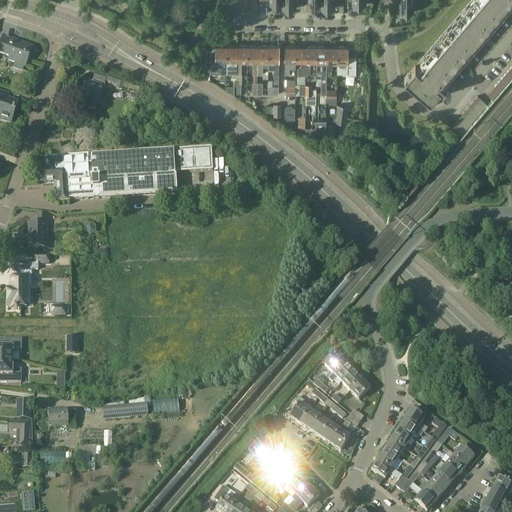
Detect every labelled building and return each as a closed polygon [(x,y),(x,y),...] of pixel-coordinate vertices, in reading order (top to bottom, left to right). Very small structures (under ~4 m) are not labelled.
[(164,0),(160,0),(159,6),(168,9),(168,7),(170,2),(164,0)] [(321,0),(321,9),(335,9),(335,4),(342,4),(341,0),(321,0)] [(399,0),(399,12),(412,12),(412,0),(399,0)] [(415,66),(404,78),(430,100),(441,88),(442,90),(447,94),(451,90),(448,88),(446,86),(445,86),(439,81),(441,79),(441,80),(509,0),(480,0),(424,65),(420,70),(415,66)] [(363,50),(368,39),(355,34),(351,45),(363,50)] [(25,67),(32,48),(3,38),(0,48),(0,55),(9,58),(8,62),(25,67)] [(209,65),(209,73),(221,73),(221,61),(226,61),(226,46),(216,45),(215,61),(209,61),(209,65)] [(237,46),(226,46),(226,61),(226,73),(237,73),(237,62),(237,46)] [(247,62),(247,46),(237,46),(237,73),(241,73),(241,62),(247,62)] [(257,74),(258,46),(247,46),(247,62),(253,62),(253,74),(257,74)] [(258,46),(257,74),(262,74),(263,67),(268,67),(268,62),(268,46),(258,46)] [(268,46),(268,62),(274,62),(273,74),(278,74),(279,46),(268,46)] [(295,68),(296,46),(285,46),(285,74),(289,74),(289,67),(295,68)] [(295,62),(301,62),(301,66),(299,68),(297,68),(297,74),(306,74),(306,46),(296,46),(295,62)] [(316,62),(316,46),(306,46),(306,74),(311,74),(311,62),(316,62)] [(316,62),(316,73),(321,73),(321,94),(322,94),(326,94),(327,74),(327,63),(327,46),(316,46),(316,62)] [(337,63),(337,46),(327,46),(327,74),(332,74),(332,63),(337,63)] [(337,63),(337,75),(356,75),(356,57),(348,56),(348,46),(337,46),(337,63)] [(511,65),(488,93),(494,98),(511,76),(511,65)] [(106,82),(107,76),(96,73),(94,81),(105,84),(106,82)] [(119,79),(116,89),(122,90),(123,87),(124,82),(125,80),(119,79)] [(90,81),(88,87),(102,91),(103,91),(105,85),(90,81)] [(124,82),(123,87),(130,90),(138,92),(139,87),(131,85),(131,84),(124,82)] [(235,94),(235,85),(226,85),(226,90),(235,94)] [(287,94),(295,94),(295,85),(287,85),(287,94)] [(103,109),(105,101),(99,100),(102,91),(83,86),(78,102),(97,108),(98,108),(103,109)] [(267,86),(267,94),(278,94),(278,86),(267,86)] [(337,99),(337,89),(327,89),(327,99),(337,99)] [(0,121),(10,125),(17,105),(6,101),(7,96),(0,93),(0,121)] [(478,97),(473,101),(483,110),(487,105),(478,97)] [(473,101),(469,107),(478,115),(483,110),(473,101)] [(284,107),(284,119),(295,120),(295,107),(284,107)] [(469,107),(464,112),(473,120),(478,115),(469,107)] [(464,112),(460,117),(469,126),(473,120),(464,112)] [(337,116),(336,123),(345,124),(346,122),(346,120),(346,118),(346,117),(337,116)] [(460,117),(455,122),(465,131),(469,126),(460,117)] [(455,122),(451,127),(461,135),(465,131),(455,122)] [(305,123),(305,131),(316,137),(316,124),(305,123)] [(178,195),(177,173),(213,170),(212,149),(176,152),(176,153),(45,161),(46,173),(42,173),(43,186),(57,185),(58,205),(70,204),(70,202),(178,195)] [(47,250),(47,224),(50,224),(50,216),(37,216),(37,224),(29,224),(29,250),(47,250)] [(153,246),(153,289),(190,289),(190,282),(202,282),(202,289),(239,289),(239,246),(153,246)] [(36,264),(49,264),(49,256),(36,256),(36,264)] [(23,280),(23,272),(30,272),(30,263),(15,263),(15,272),(16,272),(16,281),(12,281),(12,297),(8,297),(8,308),(11,308),(11,311),(21,311),(21,308),(27,308),(27,280),(23,280)] [(77,290),(77,306),(103,306),(103,297),(110,297),(110,285),(102,285),(102,290),(77,290)] [(96,314),(106,315),(107,307),(97,307),(96,314)] [(51,308),(51,316),(66,316),(66,315),(67,315),(67,308),(51,308)] [(105,330),(105,317),(94,318),(94,330),(105,330)] [(67,338),(67,354),(77,354),(77,338),(67,338)] [(0,347),(0,361),(13,361),(13,348),(23,348),(23,340),(0,339),(0,348),(0,347)] [(125,363),(125,375),(132,375),(132,370),(147,370),(147,345),(131,345),(131,363),(125,363)] [(161,363),(161,375),(168,375),(168,370),(183,370),(183,345),(167,345),(167,363),(161,363)] [(197,363),(197,375),(205,375),(205,370),(219,370),(219,345),(204,345),(204,363),(197,363)] [(333,375),(345,363),(336,355),(325,366),(333,375)] [(0,382),(21,382),(21,369),(13,369),(13,361),(0,361),(0,382)] [(342,383),(353,372),(345,363),(333,375),(328,380),(332,384),(337,379),(342,383)] [(350,392),(362,380),(353,372),(342,383),(350,392)] [(322,385),(325,382),(319,378),(314,384),(319,389),(322,385)] [(362,380),(350,392),(359,401),(370,389),(362,380)] [(80,390),(90,394),(88,398),(95,401),(97,395),(102,397),(104,392),(84,382),(80,390)] [(322,385),(319,389),(326,394),(329,390),(323,385),(322,385)] [(318,399),(321,395),(315,390),(311,394),(318,399)] [(321,395),(318,399),(323,404),(327,400),(321,395)] [(338,404),(341,400),(334,395),(331,399),(338,404)] [(20,401),(20,419),(29,420),(29,402),(20,401)] [(300,426),(309,412),(299,405),(290,419),(300,426)] [(336,415),(340,410),(334,405),(331,410),(336,415)] [(107,420),(131,418),(130,407),(106,409),(107,420)] [(340,410),(336,415),(343,420),(346,416),(340,410)] [(68,415),(68,411),(49,412),(50,428),(68,427),(68,423),(75,422),(75,413),(72,413),(72,415),(68,415)] [(354,411),(350,416),(360,423),(364,418),(354,411)] [(404,421),(421,432),(423,433),(426,428),(421,425),(425,420),(410,411),(404,421)] [(310,432),(320,418),(309,412),(300,426),(310,432)] [(360,423),(350,416),(346,422),(351,425),(356,429),(360,423)] [(320,439),(329,425),(320,418),(310,432),(320,439)] [(442,436),(448,428),(437,420),(433,424),(440,429),(437,432),(439,434),(442,436)] [(10,421),(10,430),(20,431),(20,444),(29,444),(29,440),(33,440),(32,422),(29,422),(10,421)] [(419,436),(421,432),(404,421),(397,431),(411,440),(415,434),(419,436)] [(346,422),(340,432),(330,446),(341,452),(350,439),(345,435),(351,425),(346,422)] [(330,446),(340,432),(329,425),(320,439),(330,446)] [(440,438),(445,442),(449,437),(455,441),(459,436),(448,428),(442,436),(440,438)] [(405,450),(411,440),(397,431),(391,441),(405,450)] [(434,447),(436,443),(431,439),(424,448),(429,451),(429,452),(434,447)] [(398,460),(405,450),(391,441),(384,450),(398,460)] [(265,465),(271,459),(277,453),(268,444),(264,448),(258,442),(249,452),(256,458),(257,457),(262,462),(259,465),(262,468),(265,465)] [(434,456),(439,450),(434,447),(429,452),(434,456)] [(424,457),(429,451),(424,448),(419,454),(424,457)] [(454,457),(467,468),(475,459),(462,448),(454,457)] [(392,470),(398,460),(384,450),(377,461),(392,470)] [(91,463),(92,452),(81,451),(81,463),(91,463)] [(403,457),(410,461),(413,455),(406,451),(403,457)] [(427,466),(434,456),(429,452),(422,462),(427,466)] [(273,474),(285,462),(277,453),(271,459),(265,465),(273,474)] [(459,477),(467,468),(454,457),(446,466),(459,477)] [(385,480),(392,470),(377,461),(371,471),(385,480)] [(282,482),(294,471),(285,462),(273,474),(282,482)] [(414,462),(410,468),(414,471),(418,466),(414,462)] [(248,481),(252,477),(237,464),(233,469),(248,481)] [(420,475),(424,470),(419,466),(415,471),(420,475)] [(451,486),(459,477),(446,466),(442,471),(438,468),(435,472),(438,475),(451,486)] [(414,471),(410,468),(405,473),(410,476),(414,471)] [(290,491),(302,480),(294,471),(282,482),(278,486),(282,491),(286,487),(290,491)] [(416,481),(420,475),(415,471),(411,477),(416,481)] [(232,480),(245,490),(249,484),(241,478),(241,479),(236,474),(232,480)] [(258,489),(262,485),(264,482),(255,475),(252,477),(248,481),(258,489)] [(443,495),(451,486),(438,475),(430,484),(443,495)] [(400,491),(408,481),(402,477),(395,487),(400,491)] [(493,489),(508,497),(511,488),(511,485),(499,478),(493,489)] [(296,502),(311,488),(302,480),(290,491),(295,496),(293,499),(296,502)] [(408,481),(400,491),(405,495),(413,485),(408,481)] [(435,504),(443,495),(430,484),(423,493),(435,504)] [(262,485),(258,489),(264,494),(268,490),(262,485)] [(428,511),(435,504),(423,493),(414,486),(410,490),(419,497),(414,503),(424,511),(428,511)] [(230,501),(226,498),(230,492),(223,487),(215,500),(220,503),(215,510),(217,511),(229,511),(235,504),(239,499),(234,496),(230,501)] [(254,498),(258,493),(252,488),(248,492),(254,498)] [(307,508),(309,507),(310,505),(315,511),(320,506),(315,501),(319,497),(311,488),(296,502),(289,508),(290,509),(287,511),(295,511),(303,505),(307,508)] [(502,507),(508,497),(493,489),(488,499),(502,507)] [(258,493),(254,498),(261,503),(264,498),(258,493)] [(277,504),(280,500),(274,495),(271,499),(277,504)] [(486,511),(499,511),(502,507),(488,499),(482,510),(486,511)] [(272,511),(276,508),(270,503),(267,507),(272,511)]
